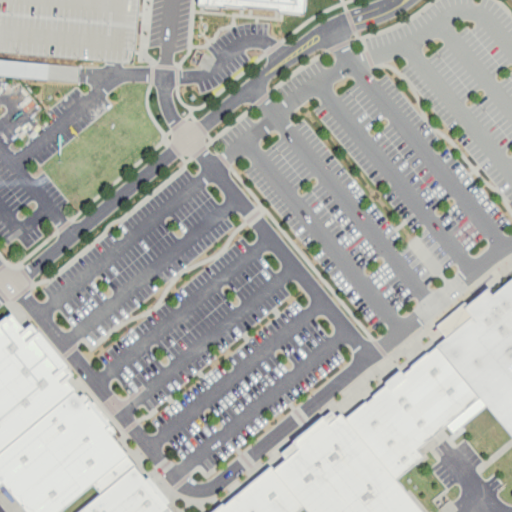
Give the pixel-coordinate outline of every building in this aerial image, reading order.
[(0,0),(0,51),(135,64),(140,0),(0,0)] [(199,0),(307,0),(306,16),(199,6),(199,0)] [(511,432),(483,398),(440,345),(475,316),(469,309),(489,292),(493,297),(511,281),(511,432)] [(175,511),(76,511),(100,493),(95,487),(64,511),(26,511),(4,485),(0,488),(0,326),(12,316),(26,333),(35,325),(76,375),(69,381),(82,397),(86,394),(116,432),(111,436),(148,479),(151,476),(172,502),(169,504),(175,511)] [(440,345),(483,398),(419,450),(425,457),(399,480),(348,419),(440,345)] [(342,413),(348,419),(399,480),(427,511),(310,511),(306,507),(275,469),(285,459),(280,454),(332,411),(338,419),(342,413)] [(217,511),(273,466),(275,469),(306,507),(299,511),(217,511)]
